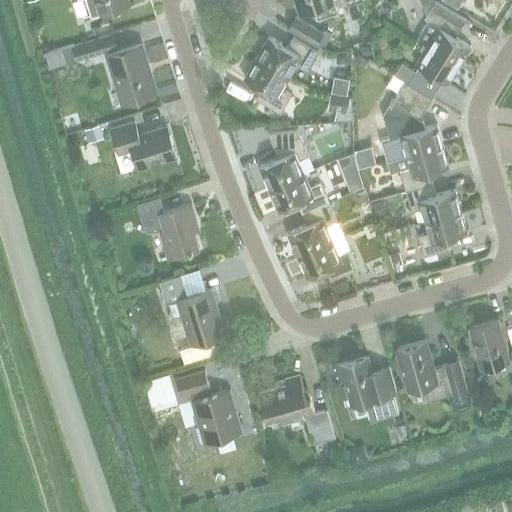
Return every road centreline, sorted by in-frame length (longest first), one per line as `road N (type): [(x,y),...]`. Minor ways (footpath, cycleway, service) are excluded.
road 1 (residential): [(503,267),(483,282),(323,329),(302,328),(281,307),(167,0)]
road 2 (unclassified): [(104,511),(0,182)]
road 3 (residential): [(511,55),(483,102),(482,135),(509,232),(503,267)]
